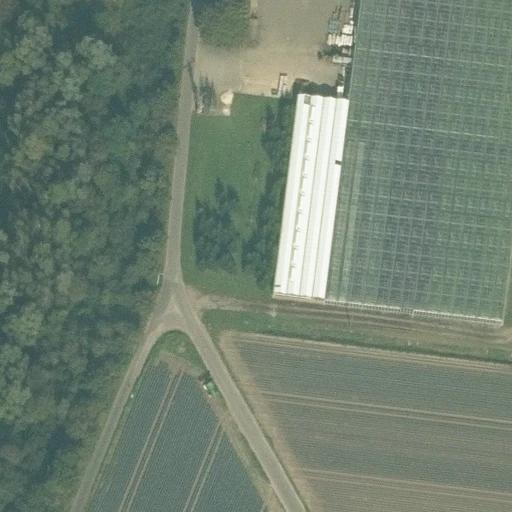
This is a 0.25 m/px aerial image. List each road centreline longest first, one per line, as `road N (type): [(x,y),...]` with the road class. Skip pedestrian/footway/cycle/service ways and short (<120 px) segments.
road 1 (unclassified): [(167,282),(194,0)]
road 2 (unclassified): [(167,282),(295,511)]
road 3 (unclassified): [(75,511),(167,282)]
